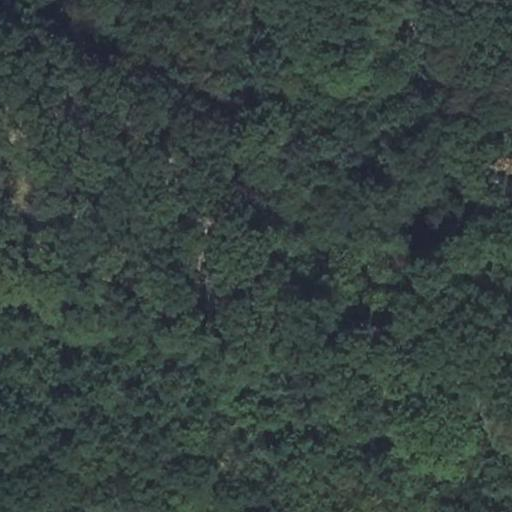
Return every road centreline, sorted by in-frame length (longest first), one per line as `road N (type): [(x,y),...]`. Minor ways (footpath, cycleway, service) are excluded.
road 1 (track): [(273,0),(274,45),(295,118),(283,286),(321,511)]
road 2 (track): [(438,0),(295,118)]
